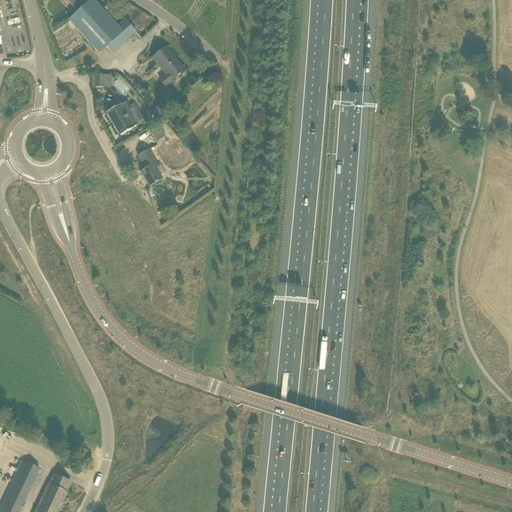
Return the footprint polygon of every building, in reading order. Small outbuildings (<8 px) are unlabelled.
[(93,0),(90,0),(83,7),(68,20),(99,54),(107,48),(112,54),(136,32),(125,20),(117,27),(93,0)] [(165,48),(152,59),(166,75),(160,81),(165,87),(185,71),(165,48)] [(94,88),(111,89),(112,76),(94,75),(94,88)] [(135,106),(129,110),(125,103),(120,106),(120,105),(106,113),(119,137),(133,129),(133,128),(138,125),(137,123),(143,119),(135,106)] [(171,128),(177,122),(172,118),(166,123),(171,128)] [(152,135),(155,141),(164,136),(161,130),(152,135)] [(161,166),(158,167),(148,150),(138,156),(145,169),(140,172),(149,187),(167,177),(161,166)] [(16,476),(32,483),(39,468),(23,461),(16,476)] [(39,505),(53,511),(57,511),(66,493),(70,483),(54,475),(49,485),(39,505)] [(53,511),(39,505),(36,511),(18,511),(22,505),(6,497),(0,509),(0,511),(53,511)]
